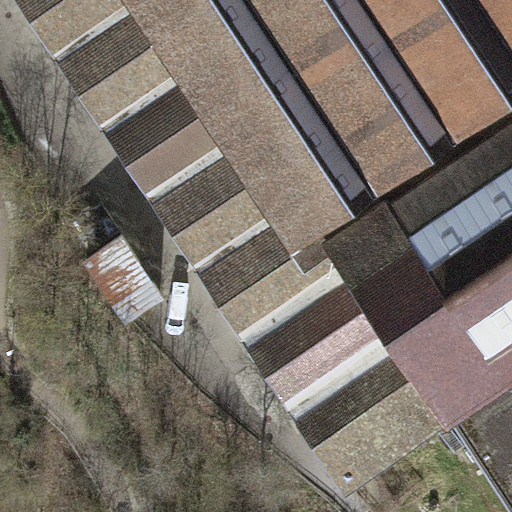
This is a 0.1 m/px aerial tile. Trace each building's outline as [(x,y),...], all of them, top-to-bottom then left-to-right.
[(128,0),(18,0),(349,495),(449,429),(321,236),(297,252),(128,0)] [(511,0),(128,0),(297,252),(321,236),(511,109),(511,0)] [(511,109),(321,236),(449,429),(450,430),(457,426),(511,389),(511,109)] [(122,374),(160,353),(125,290),(87,311),(122,374)] [(511,389),(457,426),(511,508),(511,389)]
